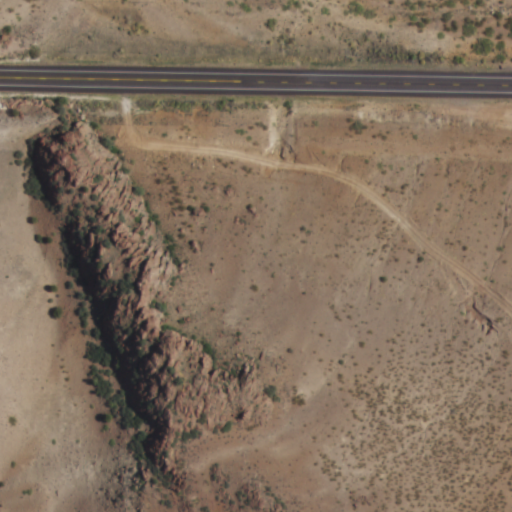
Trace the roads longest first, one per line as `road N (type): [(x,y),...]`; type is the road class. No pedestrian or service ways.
road 1 (primary): [(511,86),(0,79)]
road 2 (track): [(115,81),(128,142),(325,176),(378,201),(511,317)]
